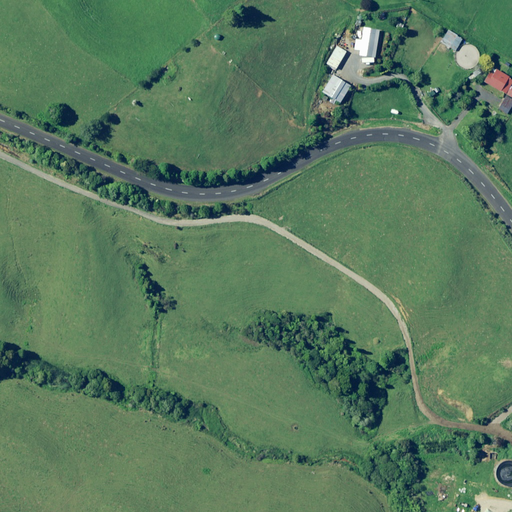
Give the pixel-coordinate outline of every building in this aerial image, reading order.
[(354,48),(354,50),(360,50),(359,55),(376,57),(380,29),(363,26),(361,40),(350,38),(349,47),(354,48)] [(462,37),(448,29),(440,42),(454,51),(462,37)] [(469,67),(471,66),(472,66),(473,66),(475,64),(476,63),(478,61),(478,59),(479,57),(479,55),(479,53),(478,51),(477,49),(476,48),(475,46),(473,45),(471,44),(469,44),(467,44),(465,44),(463,44),(461,45),(459,47),(458,48),(457,50),(456,52),(455,54),(455,56),(455,58),(456,60),(457,62),(458,63),(460,65),(461,66),(463,67),(465,67),(467,67),(469,67)] [(511,86),(511,85),(511,77),(492,66),(483,81),(506,94),(497,109),(507,114),(511,105),(511,86)] [(350,86),(332,75),(322,92),(340,103),(350,86)] [(509,486),(511,486),(511,485),(511,460),(511,461),(509,460),(507,460),(505,461),(503,462),(501,463),(499,464),(497,466),(496,468),(495,470),(495,472),(495,475),(495,477),(496,479),(497,481),(499,483),(501,484),(503,485),(505,486),(507,486),(509,486)]
